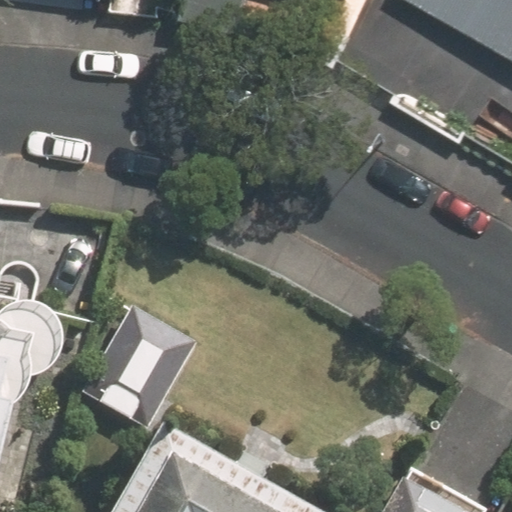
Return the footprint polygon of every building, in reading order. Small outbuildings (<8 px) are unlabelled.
[(180,0),(175,19),(228,34),(236,0),(180,0)] [(511,0),(388,0),(511,68),(511,0)] [(0,428),(22,372),(27,373),(33,372),(39,371),(44,368),(50,365),(54,361),(57,355),(60,350),(61,344),(62,337),(61,331),(60,325),(58,321),(54,315),(50,310),(45,307),(39,304),(33,302),(27,302),(24,302),(24,295),(12,295),(0,294),(0,428)] [(163,410),(106,511),(340,511),(342,509),(163,410)] [(381,511),(460,511),(400,479),(381,511)]
